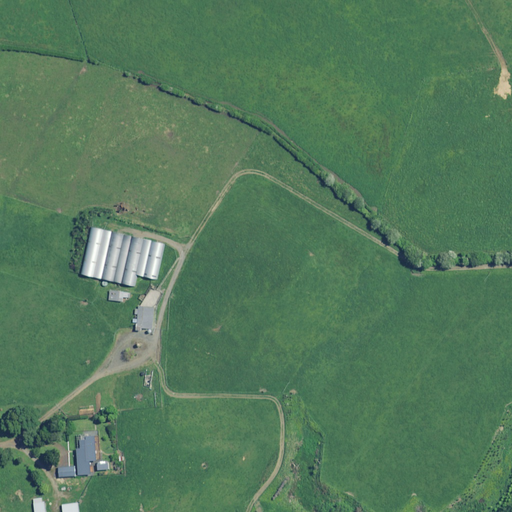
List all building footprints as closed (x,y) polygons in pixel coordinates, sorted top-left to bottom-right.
[(165,244),(93,227),(82,274),(134,287),(137,275),(156,280),(165,244)] [(129,293),(110,291),(109,300),(122,302),(123,297),(129,298),(129,293)] [(142,329),(148,329),(148,333),(152,334),(152,329),(153,329),(154,308),(138,307),(137,309),(134,309),(134,319),(133,319),(132,323),(136,323),(135,330),(142,331),(142,329)] [(96,461),(94,436),(86,436),(86,439),(81,440),(82,448),(78,449),(79,467),(89,467),(89,461),(96,461)] [(110,470),(109,462),(97,463),(97,470),(110,470)] [(75,476),(74,466),(58,467),(58,477),(75,476)] [(34,511),(44,511),(44,502),(42,502),(42,498),(33,499),(34,511)] [(78,511),(77,503),(62,505),(63,511),(78,511)]
